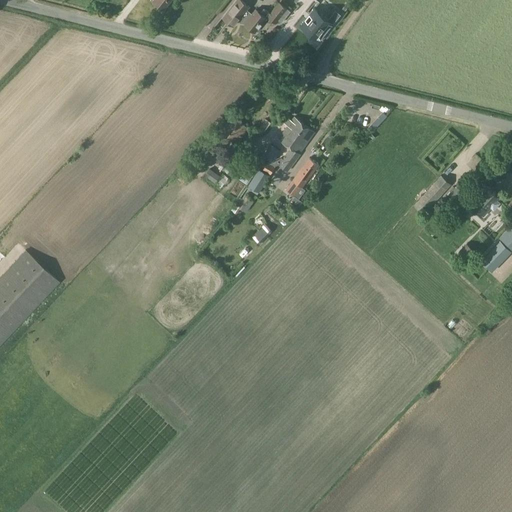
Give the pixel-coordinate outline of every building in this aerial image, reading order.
[(153,0),(153,1),(164,10),(171,0),(153,0)] [(246,11),(249,7),(239,0),(236,0),(222,17),(233,26),(240,19),(242,21),(249,13),(246,11)] [(281,23),(290,11),(279,2),(270,13),(267,17),(275,24),(278,20),(281,23)] [(209,26),(223,12),(219,8),(205,22),(209,26)] [(267,17),(270,13),(264,8),(260,13),(255,9),(251,15),(249,13),(242,21),(245,23),(244,23),(255,32),(266,18),(267,17)] [(321,38),(341,14),(335,10),(327,19),(314,8),(309,14),(313,17),(309,22),(305,19),(300,25),(316,37),(317,35),(321,38)] [(239,115),(236,118),(237,118),(245,125),(247,127),(249,124),(264,109),(254,99),(239,115)] [(304,124),(294,117),(278,138),(290,147),(293,149),(304,134),(299,129),(304,124)] [(240,131),(245,125),(237,118),(232,123),(231,123),(229,125),(229,126),(223,133),(236,144),(244,135),(240,131)] [(315,132),(304,124),(299,129),(304,134),(293,149),(290,147),(278,165),(288,171),(300,154),(299,153),(315,132)] [(197,157),(186,168),(195,176),(205,165),(205,164),(215,153),(217,154),(229,141),(220,132),(196,157),(197,157)] [(280,151),(272,145),(265,155),(273,161),(280,151)] [(266,160),(259,156),(252,168),(256,170),(259,166),(263,168),(266,160)] [(309,157),(292,180),(285,190),(294,196),(295,197),(295,196),(302,187),(315,169),(318,170),(321,166),(309,157)] [(232,158),(223,168),(232,175),(240,165),(232,158)] [(266,160),(263,168),(262,170),(270,174),(275,165),(266,160)] [(255,173),(247,167),(239,179),(247,185),(255,173)] [(195,176),(186,168),(177,178),(186,185),(195,176)] [(439,177),(413,205),(432,223),(440,214),(431,205),(449,185),(439,177)] [(491,208),(493,210),(500,203),(498,200),(500,198),(487,186),(484,189),(481,186),(474,194),(470,190),(470,189),(461,181),(450,193),(459,201),(467,193),(474,200),(471,204),(483,216),(491,208)] [(297,207),(302,201),(295,196),(295,197),(294,196),(290,202),(297,207)] [(237,214),(241,207),(235,203),(231,210),(237,214)] [(259,245),(272,231),(265,223),(251,238),(259,245)] [(511,223),(500,236),(509,245),(511,247),(511,223)] [(493,247),(504,258),(511,251),(500,240),(493,247)] [(0,344),(60,282),(25,249),(0,275),(0,344)]
